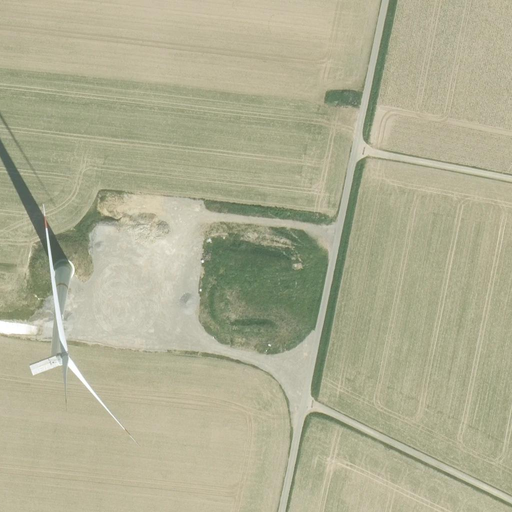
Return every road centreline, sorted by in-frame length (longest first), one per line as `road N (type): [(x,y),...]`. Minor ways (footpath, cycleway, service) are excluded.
road 1 (unclassified): [(384,0),(284,511)]
road 2 (track): [(313,375),(50,326)]
road 3 (track): [(308,396),(511,497)]
road 4 (track): [(359,153),(511,182)]
